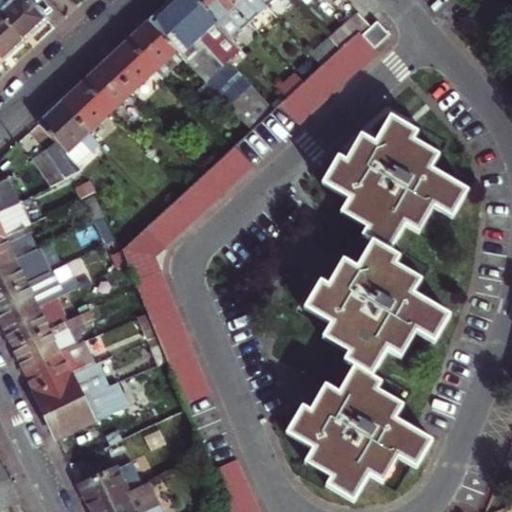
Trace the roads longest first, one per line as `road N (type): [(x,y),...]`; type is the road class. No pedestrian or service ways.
road 1 (residential): [(429,35),(213,235),(198,261),(200,285),(292,511)]
road 2 (residential): [(426,511),(450,483),(511,325)]
road 3 (residential): [(136,0),(0,127)]
road 4 (residential): [(64,511),(0,375)]
